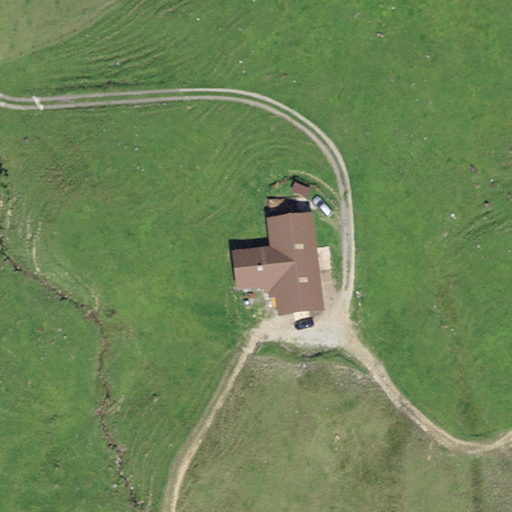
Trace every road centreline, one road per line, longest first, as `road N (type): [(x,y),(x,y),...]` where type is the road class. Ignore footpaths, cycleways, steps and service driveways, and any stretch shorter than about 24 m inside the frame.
road 1 (track): [(0,100),(209,93),(241,95),(293,117),(318,135),(341,173),(348,277),(342,331)]
road 2 (track): [(342,331),(273,327),(253,338),(185,457),(170,511)]
road 3 (track): [(342,331),(404,407),(451,441),(468,447),(511,437)]
